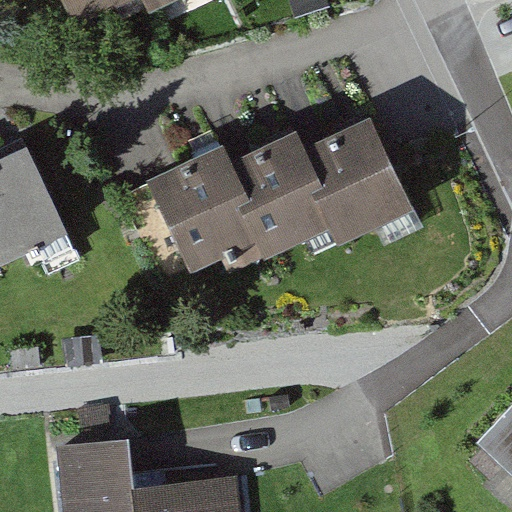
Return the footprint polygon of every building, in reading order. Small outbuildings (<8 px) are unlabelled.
[(89,0),(99,18),(133,0),(149,0),(160,20),(198,0),(241,0),(242,2),(246,0),(89,0)] [(240,140),(168,175),(215,270),(271,243),(277,257),(346,224),(358,249),(433,213),(385,115),(318,148),(312,135),(251,164),(240,140)] [(0,251),(9,269),(88,231),(47,147),(0,169),(0,251)] [(511,415),(490,437),(511,459),(511,415)] [(152,439),(77,446),(82,511),(249,511),(247,483),(156,490),(152,439)]
